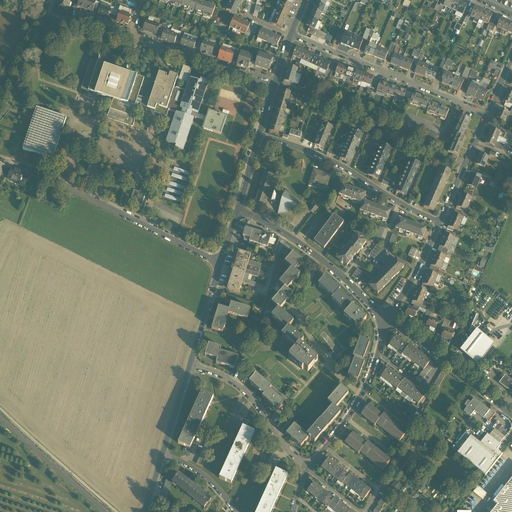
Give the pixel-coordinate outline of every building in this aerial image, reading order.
[(62,8),(64,9),(65,8),(68,9),(70,0),(59,0),(59,2),(59,1),(57,6),(62,7),(62,8)] [(92,13),(93,13),(94,9),(96,2),(90,0),(79,0),(78,5),(77,8),(84,10),(87,11),(92,13)] [(192,11),(195,12),(198,2),(193,0),(184,0),(182,8),(185,8),(185,7),(187,8),(186,10),(190,12),(191,9),(193,10),(192,11)] [(444,6),(450,9),(454,0),(446,0),(445,3),(443,6),(444,6)] [(454,0),(450,9),(456,12),(460,3),(454,0)] [(202,3),(198,2),(195,12),(196,13),(198,12),(202,14),(203,16),(205,15),(209,16),(210,18),(212,17),(215,7),(211,6),(208,4),(207,5),(206,5),(206,4),(202,3)] [(236,15),(239,7),(230,2),(226,11),(236,15)] [(317,2),(313,10),(321,14),(325,6),(317,2)] [(281,3),(277,11),(287,15),(291,7),(281,3)] [(467,6),(460,3),(456,12),(462,15),(467,6)] [(110,10),(106,9),(101,7),(98,16),(107,19),(109,14),(110,10)] [(121,13),(129,16),(131,10),(123,8),(121,13)] [(474,19),(479,21),(483,12),(474,8),(470,17),(474,19)] [(313,10),(310,18),(318,22),(321,14),(313,10)] [(277,11),(274,19),(284,24),(287,15),(277,11)] [(483,12),(479,21),(484,23),(488,25),(492,15),(483,12)] [(118,17),(118,19),(120,20),(121,22),(121,24),(124,25),(125,23),(128,24),(130,17),(129,16),(121,13),(120,13),(119,14),(117,15),(118,17)] [(230,28),(245,35),(247,31),(249,26),(250,26),(234,18),(229,28),(230,28)] [(314,29),(318,22),(310,18),(306,26),(309,27),(312,28),(314,30),(314,29)] [(281,29),(284,24),(274,19),(271,25),(281,29)] [(501,29),(504,31),(508,22),(506,21),(500,19),(496,27),(501,29)] [(159,25),(152,23),(148,21),(146,21),(143,30),(156,34),(157,33),(159,25)] [(259,39),(262,41),(266,32),(261,30),(257,39),(258,39),(259,39)] [(164,42),(167,43),(170,33),(164,31),(161,38),(161,40),(165,41),(164,42)] [(262,41),(267,43),(271,34),(266,32),(262,41)] [(177,35),(170,33),(167,43),(170,43),(174,44),(174,43),(176,38),(177,35)] [(267,43),(271,45),(275,36),(271,34),(267,43)] [(341,44),(349,47),(353,38),(345,34),(341,44)] [(280,39),(275,36),(271,45),(276,47),(277,46),(280,39)] [(189,48),(193,50),(194,49),(196,41),(183,37),(180,44),(180,45),(184,47),(189,49),(189,48)] [(353,37),(353,38),(349,47),(359,51),(363,41),(353,37)] [(203,54),(205,54),(209,43),(204,41),(203,45),(201,51),(200,53),(203,54)] [(215,45),(209,43),(205,54),(208,55),(211,56),(215,45)] [(369,55),(374,57),(378,48),(375,47),(369,45),(368,44),(364,54),(369,55)] [(218,59),(224,61),(228,50),(222,48),(220,52),(218,59)] [(388,52),(378,48),(374,57),(385,61),(386,57),(388,52)] [(391,64),(399,67),(403,59),(398,57),(401,50),(396,48),(392,58),(393,58),(391,64)] [(292,56),(301,60),(304,53),(305,52),(303,51),(302,52),(296,49),(292,56)] [(234,52),(228,50),(224,61),(231,63),(233,57),(235,52),(234,52)] [(412,56),(415,58),(417,59),(420,53),(414,50),(412,56)] [(244,67),(248,69),(248,67),(250,62),(252,56),(241,53),(239,58),(237,64),(237,65),(241,66),(241,67),(244,68),(244,67)] [(301,60),(309,64),(313,56),(311,55),(304,53),(301,60)] [(261,67),(268,70),(272,58),(259,54),(255,66),(260,68),(261,67)] [(309,64),(318,68),(321,60),(322,60),(319,59),(313,56),(309,64)] [(399,67),(409,71),(413,63),(403,59),(399,67)] [(328,63),(321,60),(318,68),(326,72),(327,70),(330,64),(330,63),(328,62),(328,63)] [(445,63),(444,66),(447,68),(450,69),(453,63),(447,60),(446,62),(445,63)] [(114,100),(135,107),(138,97),(144,79),(91,61),(81,89),(114,100)] [(488,67),(495,70),(497,64),(491,61),(488,67)] [(414,73),(424,77),(428,69),(424,67),(425,66),(418,63),(414,73)] [(179,78),(178,77),(177,80),(179,80),(187,83),(192,69),(183,66),(179,78)] [(341,76),(344,77),(347,69),(347,68),(345,67),(344,68),(338,66),(337,67),(335,73),(335,74),(341,76)] [(295,85),(297,86),(300,77),(295,76),(297,70),(289,67),(288,67),(284,82),(286,82),(295,85)] [(428,68),(428,69),(424,77),(433,81),(437,71),(432,69),(431,68),(431,69),(428,68)] [(344,77),(353,80),(355,72),(356,71),(353,70),(353,71),(347,69),(344,77)] [(472,71),(470,75),(469,77),(475,80),(476,77),(478,74),(472,71)] [(359,82),(362,83),(364,75),(365,74),(362,73),(362,74),(355,72),(353,80),(354,80),(359,82)] [(174,89),(177,80),(178,77),(170,74),(168,79),(166,78),(167,76),(159,73),(150,101),(138,97),(135,107),(134,108),(139,109),(139,108),(154,113),(156,106),(167,110),(174,89)] [(442,83),(449,87),(453,78),(451,77),(452,76),(445,73),(441,80),(443,80),(442,83)] [(371,77),(364,75),(362,83),(370,86),(373,78),(373,77),(371,76),(371,77)] [(458,80),(453,78),(449,87),(450,87),(453,88),(459,91),(463,82),(458,79),(458,80)] [(169,110),(176,113),(191,118),(191,117),(193,113),(197,115),(208,82),(201,80),(200,83),(197,83),(198,81),(190,79),(186,93),(174,89),(167,110),(156,106),(154,113),(166,117),(169,110)] [(472,81),(471,85),(479,88),(481,83),(481,82),(480,82),(477,80),(476,83),(474,82),(472,81)] [(377,91),(386,94),(388,86),(389,85),(386,84),(386,85),(379,83),(377,90),(377,91)] [(479,88),(485,91),(487,85),(481,83),(479,88)] [(466,94),(474,98),(479,88),(471,85),(470,85),(466,94)] [(386,94),(394,97),(397,89),(397,88),(395,87),(395,88),(388,86),(386,94)] [(485,91),(479,88),(474,98),(483,102),(487,92),(485,91)] [(403,91),(397,89),(394,97),(403,100),(404,97),(406,91),(404,90),(403,91)] [(281,93),(279,99),(288,101),(290,93),(281,90),(280,93),(281,93)] [(511,104),(511,101),(511,93),(510,93),(507,92),(505,97),(503,101),(506,102),(511,104)] [(427,112),(445,120),(449,110),(431,102),(432,101),(413,94),(411,100),(410,103),(427,111),(427,112)] [(285,109),(288,101),(279,99),(279,98),(278,101),(279,101),(277,107),(285,109)] [(107,119),(123,124),(126,115),(131,117),(134,108),(135,107),(114,100),(107,119)] [(283,118),(285,109),(277,107),(276,107),(275,109),(276,109),(274,115),(283,118)] [(23,150),(53,159),(66,118),(36,109),(23,150)] [(496,118),(504,122),(508,112),(500,109),(498,114),(496,118)] [(226,118),(209,112),(203,129),(220,135),(226,118)] [(191,118),(176,113),(166,143),(174,146),(174,145),(176,145),(175,149),(183,151),(194,119),(191,118)] [(123,124),(132,128),(136,118),(131,117),(126,115),(123,124)] [(280,126),(283,118),(274,115),(273,117),(274,117),(272,123),(280,126)] [(452,154),(457,156),(465,138),(463,137),(470,120),(461,116),(454,133),(456,134),(448,152),(452,154)] [(398,126),(420,135),(422,129),(400,120),(398,126)] [(278,134),(280,126),(272,123),(271,123),(270,125),(271,126),(269,132),(278,134)] [(324,123),(318,138),(322,140),(323,138),(327,140),(333,127),(324,123)] [(289,134),(300,138),(302,132),(291,129),(289,134)] [(351,134),(350,137),(358,141),(361,133),(352,129),(350,134),(351,134)] [(439,136),(422,129),(420,135),(437,141),(439,136)] [(494,147),(494,146),(500,133),(496,131),(491,129),(485,143),(494,147)] [(502,134),(500,133),(494,146),(496,147),(495,147),(501,150),(503,145),(496,143),(499,137),(505,140),(507,136),(502,134)] [(302,141),(310,145),(312,139),(304,136),(302,141)] [(352,155),(358,141),(350,137),(344,152),(352,155)] [(503,145),(505,140),(499,137),(496,143),(503,145)] [(323,149),(327,140),(323,138),(322,140),(318,138),(316,141),(315,145),(323,149)] [(381,144),(375,160),(384,164),(391,148),(381,144)] [(349,163),(352,155),(344,152),(342,155),(341,155),(340,159),(349,163)] [(475,164),(483,168),(488,157),(480,154),(478,160),(477,159),(475,164)] [(377,180),(384,164),(375,160),(368,176),(377,180)] [(410,160),(403,176),(413,180),(417,170),(419,164),(410,160)] [(423,207),(433,212),(451,172),(441,167),(423,207)] [(190,176),(191,172),(175,168),(174,171),(190,176)] [(8,179),(19,184),(22,178),(23,173),(12,169),(8,179)] [(308,186),(316,189),(318,183),(327,186),(331,175),(329,175),(313,170),(308,186)] [(264,206),(266,199),(268,195),(274,176),(264,173),(255,203),(264,206)] [(175,174),(173,180),(186,185),(189,179),(175,174)] [(467,185),(476,189),(480,179),(476,177),(471,175),(467,185)] [(406,196),(413,180),(403,176),(396,192),(406,196)] [(19,184),(25,186),(28,180),(22,178),(19,184)] [(171,182),(170,185),(185,191),(187,187),(171,182)] [(352,202),(362,205),(363,202),(366,194),(342,186),(338,196),(343,198),(343,199),(348,200),(348,199),(352,201),(352,202)] [(183,197),(184,193),(168,188),(167,192),(183,197)] [(303,209),(285,189),(282,200),(281,203),(277,214),(303,209)] [(131,203),(141,206),(143,200),(145,194),(135,191),(131,203)] [(166,194),(165,198),(181,203),(182,200),(166,194)] [(458,199),(458,200),(469,204),(472,198),(471,198),(463,194),(462,194),(460,198),(459,197),(458,199)] [(466,211),(469,204),(458,200),(457,202),(458,203),(456,207),(457,207),(462,209),(466,211)] [(390,212),(363,202),(362,205),(359,212),(387,222),(390,212)] [(308,210),(313,215),(318,209),(313,204),(308,210)] [(73,223),(58,216),(50,233),(68,242),(72,235),(80,239),(77,246),(88,252),(96,235),(90,232),(92,228),(96,230),(102,218),(81,207),(73,223)] [(450,217),(449,220),(460,224),(463,218),(459,216),(454,214),(453,214),(452,217),(450,217)] [(306,224),(320,234),(327,225),(314,215),(306,224)] [(314,242),(324,250),(343,223),(333,216),(327,225),(320,234),(314,242)] [(395,229),(422,239),(426,229),(398,220),(395,229)] [(457,231),(460,224),(449,220),(448,222),(449,223),(448,227),(453,229),(457,231)] [(374,240),(380,244),(385,229),(379,227),(374,240)] [(245,237),(250,238),(253,230),(247,228),(245,237)] [(262,233),(253,230),(250,238),(249,242),(258,245),(262,233)] [(258,245),(267,248),(268,244),(270,238),(271,236),(262,233),(258,245)] [(387,248),(393,252),(398,236),(392,234),(387,248)] [(442,237),(440,239),(451,244),(454,238),(450,236),(445,234),(443,237),(442,237)] [(354,239),(347,247),(356,254),(357,255),(360,250),(362,247),(366,242),(362,239),(362,238),(360,237),(359,237),(357,235),(354,239)] [(449,251),(451,244),(440,239),(439,242),(441,243),(439,247),(447,250),(449,251)] [(369,255),(374,258),(383,247),(378,243),(369,255)] [(488,248),(483,246),(482,250),(491,253),(494,247),(489,245),(488,248)] [(373,259),(377,263),(388,250),(384,246),(373,259)] [(352,259),(356,254),(347,247),(346,247),(340,255),(340,256),(337,259),(339,261),(340,263),(341,264),(343,263),(347,266),(350,261),(352,259)] [(407,258),(412,261),(417,250),(412,248),(407,258)] [(240,252),(237,261),(248,264),(249,261),(250,255),(246,253),(240,252)] [(285,262),(292,268),(294,270),(302,260),(293,252),(285,262)] [(433,256),(432,259),(443,263),(446,257),(445,256),(436,253),(434,256),(433,256)] [(369,286),(377,294),(404,267),(396,259),(369,286)] [(440,270),(443,263),(432,259),(431,261),(432,262),(430,266),(431,266),(439,269),(440,270)] [(173,296),(191,305),(195,296),(189,293),(198,274),(200,275),(203,268),(190,261),(173,296)] [(237,261),(234,271),(245,274),(248,264),(237,261)] [(249,275),(257,278),(260,268),(251,265),(248,264),(245,274),(249,275)] [(299,275),(294,270),(292,268),(279,283),(282,286),(284,288),(287,290),(299,275)] [(352,276),(357,280),(362,273),(357,269),(352,276)] [(234,271),(231,280),(242,283),(243,279),(245,274),(234,271)] [(425,274),(424,277),(435,282),(438,275),(436,275),(428,271),(426,275),(425,274)] [(343,316),(358,328),(366,319),(352,306),(353,305),(338,292),(340,290),(325,277),(318,285),(333,298),(331,299),(346,312),(343,316)] [(432,288),(435,282),(424,277),(423,280),(424,280),(422,284),(423,284),(431,288),(432,288)] [(239,293),(242,283),(231,280),(228,289),(239,293)] [(271,303),(278,309),(279,310),(292,295),(287,290),(284,288),(283,290),(271,303)] [(415,292),(413,294),(424,299),(427,293),(427,292),(420,290),(417,288),(416,292),(415,292)] [(421,306),(424,299),(413,294),(412,297),(413,298),(412,301),(412,302),(420,305),(421,306)] [(231,303),(229,310),(228,313),(247,319),(250,309),(231,303)] [(405,314),(409,316),(413,317),(414,318),(417,311),(418,310),(412,308),(408,306),(407,308),(406,312),(405,314)] [(222,333),(228,313),(229,310),(219,307),(218,307),(220,308),(218,312),(217,311),(213,325),(214,325),(213,329),(212,329),(222,333)] [(271,317),(286,329),(288,327),(293,322),(279,310),(278,309),(271,317)] [(468,332),(472,335),(476,330),(473,327),(478,316),(476,315),(468,332)] [(426,325),(435,329),(438,322),(429,318),(428,319),(426,323),(426,325)] [(281,335),(296,348),(299,345),(303,340),(288,327),(286,329),(281,335)] [(441,336),(450,340),(454,333),(445,329),(444,329),(444,331),(442,334),(441,336)] [(494,344),(476,330),(472,335),(460,350),(469,357),(468,358),(477,364),(477,363),(478,364),(494,344)] [(390,344),(394,348),(400,340),(396,337),(390,344)] [(347,377),(357,381),(364,362),(362,361),(369,343),(359,339),(352,358),(354,358),(347,377)] [(394,348),(398,351),(404,343),(400,340),(394,348)] [(404,343),(398,351),(402,354),(403,353),(408,346),(404,343)] [(216,363),(234,369),(238,357),(220,351),(221,348),(208,344),(205,355),(217,359),(216,363)] [(289,357),(303,369),(304,369),(307,372),(317,360),(299,345),(296,348),(289,357)] [(403,353),(407,356),(413,349),(409,345),(408,346),(403,353)] [(407,356),(411,359),(418,352),(413,349),(407,356)] [(411,359),(416,363),(422,355),(418,352),(411,359)] [(416,363),(420,366),(426,358),(422,355),(416,363)] [(302,370),(303,369),(289,357),(288,358),(302,370)] [(430,362),(426,358),(420,366),(424,369),(425,368),(427,366),(428,364),(430,362)] [(378,374),(381,376),(387,368),(385,366),(378,374)] [(381,376),(387,380),(393,373),(387,368),(381,376)] [(393,373),(387,380),(392,384),(398,377),(393,373)] [(262,398),(277,411),(284,403),(269,390),(271,388),(256,375),(249,382),(264,395),(262,398)] [(511,392),(511,393),(511,381),(505,375),(499,383),(506,389),(507,389),(511,392)] [(403,381),(398,377),(392,384),(397,388),(398,387),(404,380),(404,379),(403,381)] [(409,384),(404,380),(398,387),(403,391),(409,384)] [(414,388),(409,384),(403,391),(408,395),(414,388)] [(327,402),(332,406),(335,409),(348,394),(340,387),(333,395),(327,402)] [(414,388),(408,395),(413,399),(419,392),(414,388)] [(424,396),(419,392),(413,399),(418,403),(419,403),(424,397),(424,396)] [(178,444),(179,445),(203,393),(202,393),(178,444)] [(179,445),(190,450),(213,398),(203,393),(179,445)] [(412,400),(413,399),(408,395),(407,396),(405,399),(410,403),(413,400),(412,400)] [(471,416),(474,412),(474,411),(480,404),(474,399),(470,404),(467,402),(464,405),(467,408),(464,411),(471,416)] [(227,424),(233,427),(244,402),(241,401),(238,400),(227,424)] [(489,411),(480,404),(474,411),(474,412),(483,419),(485,417),(487,414),(489,411)] [(376,424),(399,442),(406,433),(383,414),(382,416),(368,405),(361,415),(375,426),(376,424)] [(340,413),(335,409),(332,406),(319,421),(327,428),(340,413)] [(491,408),(489,411),(487,414),(490,417),(495,412),(491,408)] [(314,443),(327,428),(319,421),(307,436),(294,425),(286,435),(301,447),(308,439),(310,440),(314,443)] [(498,425),(494,430),(505,438),(508,433),(498,425)] [(220,479),(244,428),(242,427),(219,478),(220,479)] [(220,479),(231,484),(254,432),(244,428),(220,479)] [(499,445),(505,438),(494,430),(489,437),(487,435),(480,444),(471,437),(457,454),(485,476),(502,455),(496,451),(500,446),(499,445)] [(360,452),(383,470),(384,468),(390,461),(367,442),(366,444),(352,433),(345,443),(358,454),(360,452)] [(196,463),(202,466),(213,442),(207,439),(196,463)] [(262,471),(267,474),(275,454),(271,452),(262,471)] [(322,467),(326,470),(332,463),(328,459),(324,464),(322,467)] [(336,466),(332,463),(326,470),(330,474),(336,466)] [(340,469),(336,466),(330,474),(334,477),(340,469)] [(344,473),(340,469),(334,477),(338,480),(344,473)] [(259,511),(271,511),(287,475),(277,470),(259,511)] [(349,476),(344,473),(338,480),(342,483),(343,483),(343,482),(349,476)] [(172,482),(204,508),(211,499),(179,474),(172,482)] [(349,475),(349,476),(343,482),(347,486),(354,478),(349,475)] [(511,511),(511,477),(493,502),(497,505),(491,511),(511,511)] [(358,481),(354,478),(347,486),(352,489),(358,481)] [(397,492),(403,484),(404,484),(400,481),(397,479),(391,487),(397,492)] [(161,498),(166,500),(172,482),(166,480),(161,498)] [(362,484),(358,481),(352,489),(356,492),(362,484)] [(307,491),(313,495),(319,487),(313,483),(310,488),(307,491)] [(366,488),(362,484),(356,492),(360,495),(366,488)] [(313,495),(318,499),(324,491),(319,487),(313,495)] [(370,491),(366,488),(360,495),(364,499),(370,491)] [(481,500),(484,496),(475,488),(471,492),(481,500)] [(318,499),(323,503),(329,496),(324,491),(318,499)] [(463,502),(468,506),(472,502),(477,505),(481,500),(471,493),(463,502)] [(384,495),(381,499),(385,503),(389,498),(384,495)] [(328,507),(329,506),(334,500),(329,496),(323,503),(328,507)] [(329,506),(334,510),(340,502),(335,498),(334,500),(329,506)] [(382,508),(385,503),(381,499),(377,504),(378,505),(382,508)] [(334,510),(336,511),(340,511),(345,507),(340,502),(334,510)]
